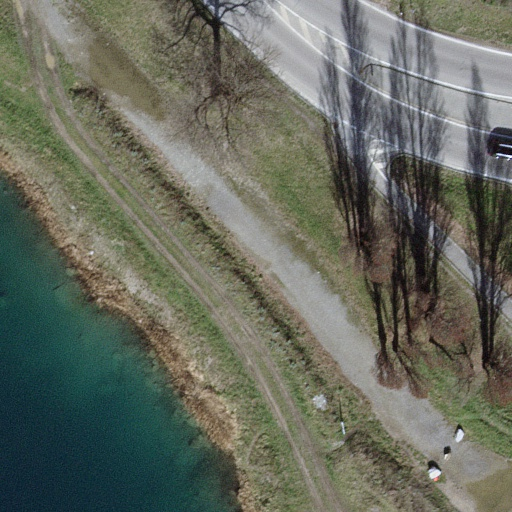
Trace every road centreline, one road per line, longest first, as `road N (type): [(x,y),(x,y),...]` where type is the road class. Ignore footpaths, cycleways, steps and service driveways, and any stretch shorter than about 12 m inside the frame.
road 1 (track): [(511,494),(447,449),(63,0)]
road 2 (tertiary): [(264,0),(325,72),(392,120),(470,151),(511,154)]
road 3 (tertiary): [(511,83),(367,46),(267,0)]
